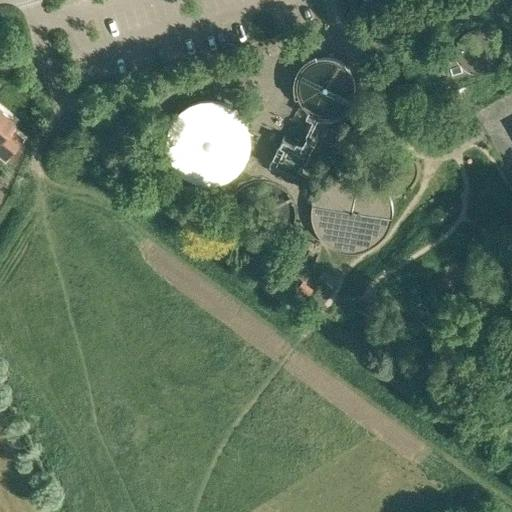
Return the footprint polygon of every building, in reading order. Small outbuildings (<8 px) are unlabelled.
[(426,92),(431,91),(487,73),(496,66),(500,55),(500,50),(498,44),(496,39),(491,35),(487,32),(482,31),(477,30),(471,31),(466,33),(463,36),(459,41),(457,46),(439,51),(434,49),(428,48),(422,48),(417,50),(412,53),(408,58),(405,63),(404,71),(405,75),(406,78),(408,82),(411,86),(416,89),(420,91),(426,92)] [(210,180),(217,180),(224,178),(230,175),(236,171),(240,166),(244,160),(247,154),(249,147),(250,140),(249,133),(247,127),(247,126),(244,120),(240,115),(236,110),(230,106),(224,103),(217,101),(210,100),(203,101),(198,102),(196,103),(190,106),(184,110),(179,115),(175,120),(172,127),(171,133),(170,140),(171,147),(172,154),(175,160),(179,166),(184,171),(190,175),(196,178),(203,180),(210,180)] [(14,121),(0,109),(0,157),(4,161),(23,137),(10,126),(14,121)] [(269,163),(297,177),(310,150),(282,136),(269,163)] [(351,251),(358,250),(365,248),(371,245),(377,241),(382,236),(386,231),(389,225),(390,218),(391,211),(390,204),(389,197),(386,191),(382,185),(377,180),(371,177),(365,174),(358,172),(351,171),(344,172),(338,174),(331,177),(326,181),(322,184),(321,185),(317,191),(314,197),(312,204),(312,211),(312,218),(314,225),(317,231),(321,236),(326,241),(331,245),(338,248),(339,249),(344,250),(351,251)] [(325,280),(312,297),(321,305),(334,287),(325,280)]
